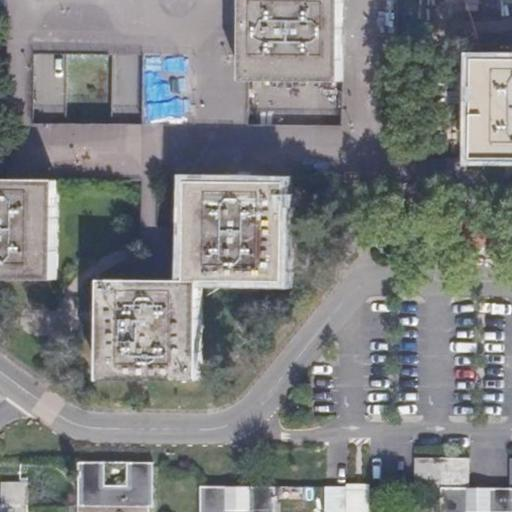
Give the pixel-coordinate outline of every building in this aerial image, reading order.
[(340,0),(238,0),(237,14),(238,84),(340,85),(340,0)] [(140,117),(143,54),(113,52),(110,115),(140,117)] [(511,60),(474,60),(474,118),(473,159),(511,159),(511,60)] [(53,183),(0,182),(0,281),(52,282),(53,183)] [(247,183),(179,182),(179,279),(95,278),(95,314),(94,379),(192,380),(193,282),(280,283),(281,183),(247,183)] [(441,486),(441,457),(416,457),(416,486),(441,486)] [(441,486),(470,486),(469,457),(441,457),(441,486)] [(78,462),(78,505),(148,505),(153,505),(153,461),(126,461),(126,484),(105,484),(105,462),(78,462)] [(26,481),(0,482),(0,504),(26,504),(26,481)] [(373,485),(349,485),(349,488),(349,511),(372,511),(373,489),(373,485)] [(511,511),(511,485),(510,486),(470,486),(441,486),(440,511),(511,511)] [(277,511),(278,488),(202,488),(202,511),(277,511)] [(349,511),(349,488),(327,488),(327,511),(349,511)] [(394,511),(395,488),(373,489),(372,511),(394,511)]
